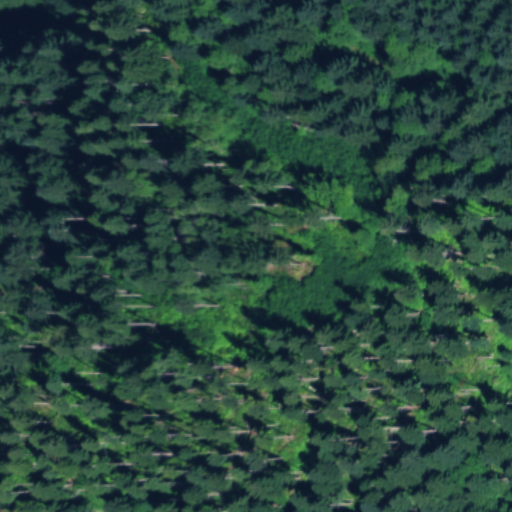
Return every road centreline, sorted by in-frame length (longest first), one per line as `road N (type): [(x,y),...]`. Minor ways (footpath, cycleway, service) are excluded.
road 1 (residential): [(146,0),(156,102),(138,143),(0,295)]
road 2 (track): [(313,0),(511,92)]
